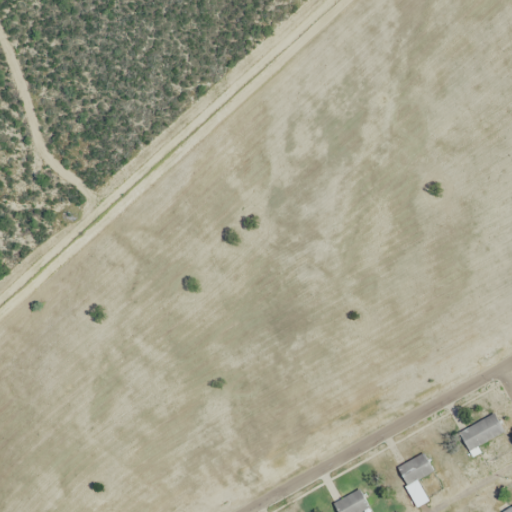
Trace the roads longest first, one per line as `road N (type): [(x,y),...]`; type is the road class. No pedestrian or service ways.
road 1 (residential): [(511,360),(242,511)]
road 2 (residential): [(102,215),(88,191),(45,155),(0,31)]
